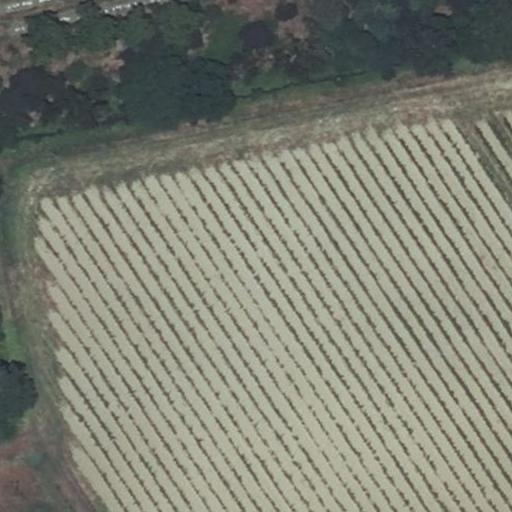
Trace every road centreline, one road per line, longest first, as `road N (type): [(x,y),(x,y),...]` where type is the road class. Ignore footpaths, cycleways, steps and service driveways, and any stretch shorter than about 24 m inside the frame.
road 1 (track): [(511,61),(41,152),(14,166),(0,186)]
road 2 (track): [(0,233),(12,310),(44,410),(40,437),(20,455),(0,459)]
